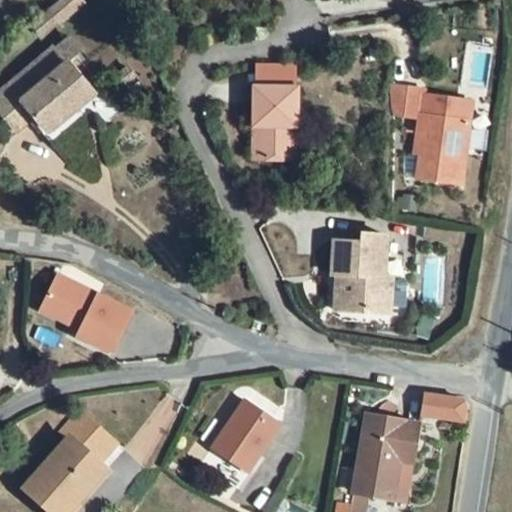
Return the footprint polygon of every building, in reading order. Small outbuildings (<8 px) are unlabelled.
[(55,0),(40,15),(53,29),(83,1),(82,0),(55,0)] [(53,55),(44,45),(0,79),(0,101),(11,93),(36,125),(86,87),(57,53),(53,55)] [(327,79),(291,64),(261,132),(299,147),(327,79)] [(406,170),(449,176),(462,92),(410,84),(404,124),(414,125),(406,170)] [(380,298),(380,265),(371,265),(371,227),(348,226),(348,234),(319,234),(320,269),(328,269),(329,275),(322,275),(322,286),(358,287),(358,296),(358,297),(380,298)] [(111,320),(39,281),(26,305),(38,312),(40,318),(38,323),(60,335),(57,341),(86,357),(92,355),(111,320)] [(322,295),(358,296),(358,287),(322,286),(322,295)] [(38,312),(26,305),(21,314),(38,323),(40,318),(38,312)] [(455,400),(415,395),(411,425),(452,429),(457,402),(455,400)] [(230,485),(265,430),(226,410),(193,463),(200,468),(208,472),(230,485)] [(42,443),(74,470),(91,450),(55,419),(37,439),(42,443)] [(356,511),(358,501),(397,507),(410,432),(357,423),(345,490),(342,511),(356,511)] [(28,511),(50,511),(82,478),(74,470),(42,443),(2,488),(28,511)]
